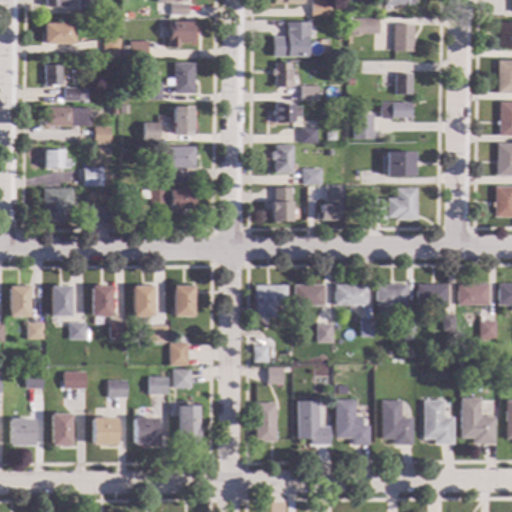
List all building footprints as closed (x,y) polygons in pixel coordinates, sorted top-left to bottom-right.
[(69,0),(69,1),(65,1),(65,9),(41,8),(41,0),(69,0)] [(94,0),(93,19),(75,18),(75,0),(94,0)] [(325,0),(325,17),(308,17),(308,0),(325,0)] [(185,16),(167,16),(167,5),(185,5),(185,16)] [(116,18),(108,18),(108,10),(116,10),(116,18)] [(375,34),(359,34),(360,19),(376,19),(375,34)] [(307,41),(305,41),(305,58),(269,58),(269,37),(282,37),(282,22),(308,22),(307,41)] [(191,29),(194,29),(194,37),(190,37),(190,44),(176,43),(176,49),(166,49),(166,23),(191,23),(191,29)] [(511,49),(498,49),(498,23),(511,23),(511,49)] [(71,45),(41,44),(41,25),(71,25),(71,45)] [(410,53),(390,52),(390,26),(410,26),(410,53)] [(116,61),(100,61),(101,39),(117,39),(116,61)] [(144,61),(127,61),(127,42),(144,42),(144,61)] [(341,59),(332,59),(332,50),(341,50),(341,59)] [(511,94),(495,94),(496,62),(511,62),(511,94)] [(191,94),(171,94),(171,87),(163,87),(163,79),(170,79),(171,63),(191,64),(191,94)] [(287,80),(291,80),(291,88),(272,88),(272,76),(270,76),(270,70),(272,70),(272,64),(287,64),(287,80)] [(58,86),(42,86),(42,66),(59,66),(58,86)] [(408,96),(392,95),(392,75),(408,75),(408,96)] [(158,101),(141,101),(141,83),(158,84),(158,101)] [(314,103),(297,103),(297,86),(315,86),(314,103)] [(76,103),(61,103),(61,88),(77,89),(76,103)] [(408,119),(377,119),(377,104),(408,104),(408,119)] [(511,136),(496,136),(496,104),(511,104),(511,136)] [(126,106),(126,115),(118,114),(118,105),(126,106)] [(291,108),(297,108),(296,118),(291,118),(291,124),(271,124),(272,106),(291,106),(291,108)] [(190,135),(168,135),(169,107),(190,107),(190,135)] [(87,127),(42,127),(42,109),(87,109),(87,127)] [(370,114),(369,139),(349,138),(350,113),(370,114)] [(157,141),(140,141),(140,124),(157,124),(157,141)] [(314,145),(298,145),(298,129),(314,129),(314,145)] [(331,133),(333,133),(333,141),(324,141),(324,133),(326,133),(326,131),(331,131),(331,133)] [(511,176),(494,176),(494,145),(511,145),(511,176)] [(290,174),(271,173),(271,161),(267,161),(267,153),(272,153),(272,147),(290,147),(290,174)] [(192,169),(182,169),(181,183),(164,183),(164,169),(160,169),(160,148),(193,149),(192,169)] [(62,160),(68,160),(68,169),(42,169),(42,152),(62,152),(62,160)] [(411,177),(383,177),(383,154),(411,154),(411,177)] [(101,187),(81,187),(81,169),(101,169),(101,187)] [(317,185),(299,185),(299,171),(318,171),(317,185)] [(340,200),(323,200),(323,188),(340,188),(340,200)] [(511,219),(492,219),(492,188),(511,188),(511,219)] [(69,223),(40,222),(40,189),(69,189),(69,223)] [(287,224),(268,223),(269,189),(288,190),(287,224)] [(413,221),(394,221),(394,217),(385,217),(385,205),(393,205),(393,189),(413,189),(413,221)] [(191,210),(167,210),(167,204),(162,204),(162,207),(147,207),(147,190),(162,190),(162,195),(167,195),(167,190),(191,190),(191,210)] [(383,221),(365,220),(365,202),(383,202),(383,221)] [(335,222),(314,221),(314,208),(335,208),(335,222)] [(365,306),(332,306),(332,285),(365,285),(365,306)] [(404,306),(396,306),(396,317),(376,317),(376,306),(373,306),(373,285),(404,285),(404,306)] [(486,306),(455,306),(455,285),(486,285),(486,306)] [(511,306),(495,306),(495,286),(511,285),(511,306)] [(149,317),(129,317),(129,286),(149,286),(149,317)] [(285,307),(272,307),(272,319),(253,319),(253,315),(252,315),(252,286),(285,286),(285,307)] [(322,307),(291,307),(291,286),(322,286),(322,307)] [(445,305),(414,305),(414,286),(445,286),(445,305)] [(25,318),(5,318),(5,287),(25,287),(25,318)] [(66,317),(48,317),(47,287),(66,287),(66,317)] [(108,317),(87,318),(87,288),(108,287),(108,317)] [(190,317),(170,317),(170,287),(190,287),(190,317)] [(411,333),(399,333),(399,316),(411,316),(411,333)] [(452,332),(440,332),(440,317),(452,317),(452,332)] [(371,338),(357,338),(357,321),(370,321),(371,338)] [(493,339),(477,339),(477,322),(493,322),(493,339)] [(122,340),(106,340),(105,323),(121,323),(122,340)] [(38,341),(23,341),(23,324),(38,324),(38,341)] [(81,341),(65,341),(65,324),(81,324),(81,341)] [(329,344),(314,344),(314,325),(329,325),(329,344)] [(163,343),(144,343),(144,327),(163,327),(163,343)] [(184,367),(166,367),(166,344),(184,344),(184,367)] [(266,363),(250,363),(250,348),(266,347),(266,363)] [(409,349),(411,353),(411,358),(408,360),(405,360),(402,357),(402,352),(405,349),(409,349)] [(280,385),(265,385),(265,368),(280,368),(280,385)] [(82,389),(59,389),(59,372),(81,371),(82,389)] [(187,389),(169,389),(169,371),(187,371),(187,389)] [(39,389),(22,389),(22,373),(39,373),(39,389)] [(164,395),(145,395),(145,379),(164,379),(164,395)] [(123,399),(104,399),(104,382),(123,382),(123,399)] [(344,395),(335,395),(335,385),(344,385),(344,395)] [(478,418),(492,418),(492,445),(470,445),(470,439),(457,439),(457,399),(478,399),(478,418)] [(352,417),(359,417),(359,426),(366,426),(366,445),(348,445),(348,439),(332,439),(332,401),(352,401),(352,417)] [(442,418),(451,418),(451,445),(432,445),(432,440),(421,440),(421,401),(442,401),(442,418)] [(511,439),(503,439),(503,401),(511,401),(511,439)] [(316,427),(326,427),(326,446),(307,446),(307,440),(294,440),(294,402),(316,402),(316,427)] [(399,419),(410,419),(410,446),(390,446),(390,440),(378,440),(377,402),(399,402),(399,419)] [(273,442),(252,442),(252,404),(273,404),(273,442)] [(196,444),(175,444),(175,408),(196,408),(196,444)] [(67,447),(47,447),(47,415),(66,415),(67,447)] [(112,445),(88,445),(88,419),(112,419),(112,445)] [(153,446),(129,446),(129,419),(153,419),(153,446)] [(30,447),(6,447),(5,421),(30,421),(30,447)]
